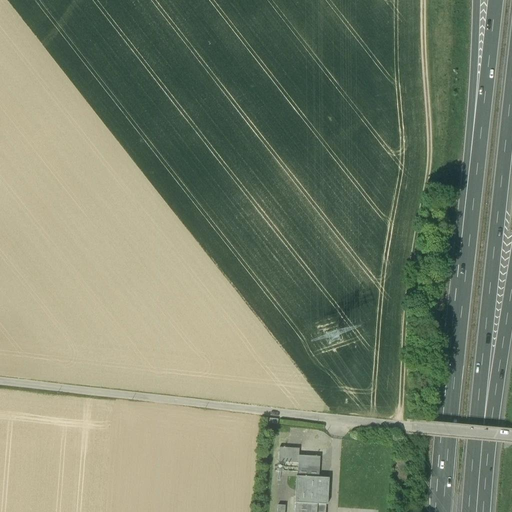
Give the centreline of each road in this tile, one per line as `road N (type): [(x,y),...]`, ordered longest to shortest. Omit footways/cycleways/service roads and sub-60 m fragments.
road 1 (unclassified): [(0,382),(511,436)]
road 2 (track): [(425,0),(429,161),(404,293),(398,425)]
road 3 (motorway): [(479,133),(443,511)]
road 4 (motorway): [(484,399),(511,79)]
road 5 (motorway): [(494,0),(479,133)]
road 6 (motorway): [(476,0),(479,133)]
